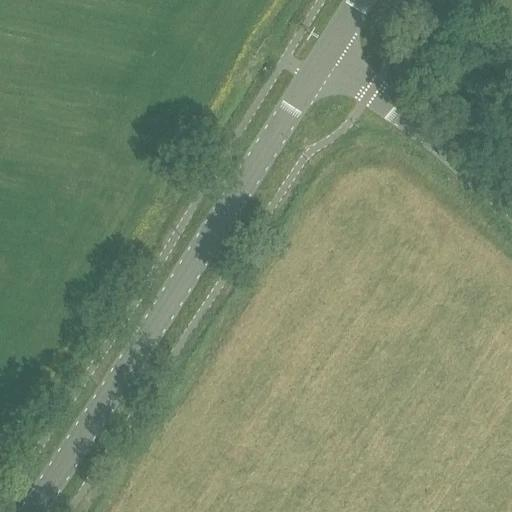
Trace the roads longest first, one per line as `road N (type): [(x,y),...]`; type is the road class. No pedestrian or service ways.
road 1 (tertiary): [(31,511),(322,59)]
road 2 (tertiary): [(511,214),(322,59)]
